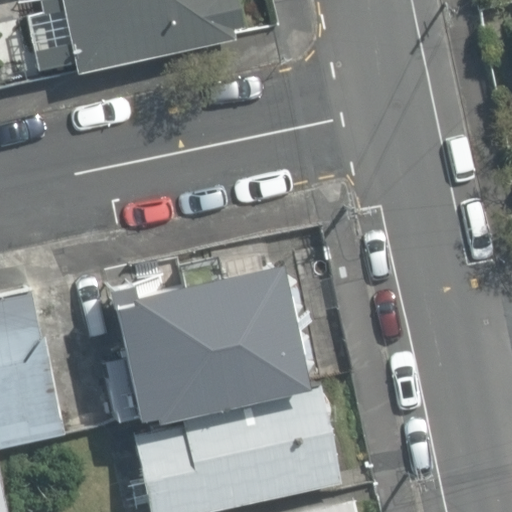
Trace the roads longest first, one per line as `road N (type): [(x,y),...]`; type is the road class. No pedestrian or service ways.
road 1 (residential): [(414,104),(0,185)]
road 2 (tertiary): [(474,378),(414,104)]
road 3 (tertiary): [(502,511),(474,378)]
